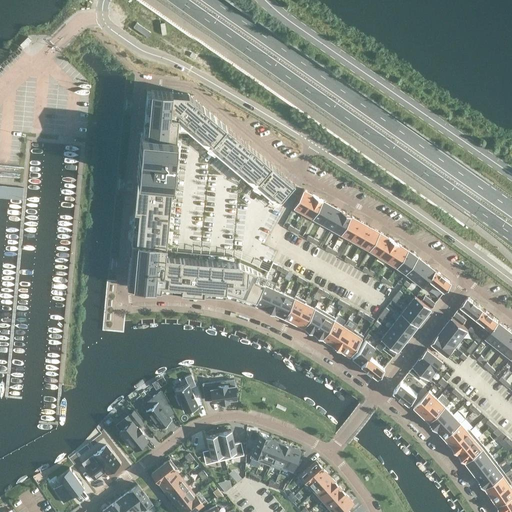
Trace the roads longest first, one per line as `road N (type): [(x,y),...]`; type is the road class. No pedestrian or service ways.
road 1 (residential): [(247,311),(179,297),(118,300),(138,81),(187,85),(295,170)]
road 2 (primary): [(178,0),(511,235)]
road 3 (primary): [(511,211),(213,0)]
road 4 (tertiary): [(511,176),(261,0)]
road 5 (residential): [(76,511),(177,435),(214,417),(254,419),(329,453)]
road 6 (tertiary): [(103,0),(107,26),(138,48),(314,144)]
road 7 (tertiary): [(314,144),(511,280)]
road 8 (residential): [(295,170),(464,280)]
road 9 (residential): [(377,390),(452,459),(489,511)]
road 10 (residential): [(247,311),(317,346),(377,390)]
road 11 (unknown): [(195,250),(247,248),(295,170)]
road 12 (residential): [(464,280),(377,390)]
